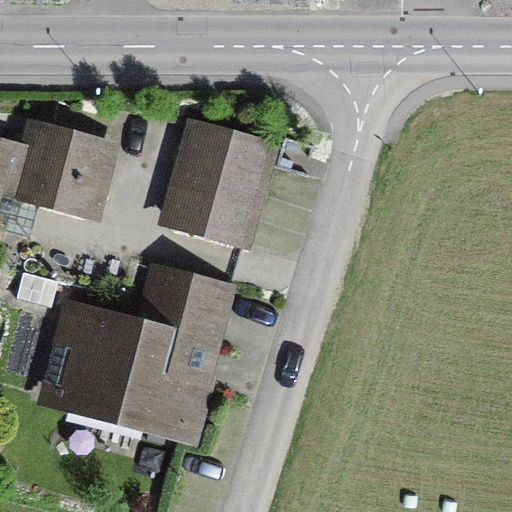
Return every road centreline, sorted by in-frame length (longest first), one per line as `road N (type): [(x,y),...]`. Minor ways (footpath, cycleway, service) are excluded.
road 1 (unclassified): [(379,51),(335,234),(249,511)]
road 2 (tertiary): [(379,51),(0,49)]
road 3 (tertiary): [(511,49),(379,51)]
